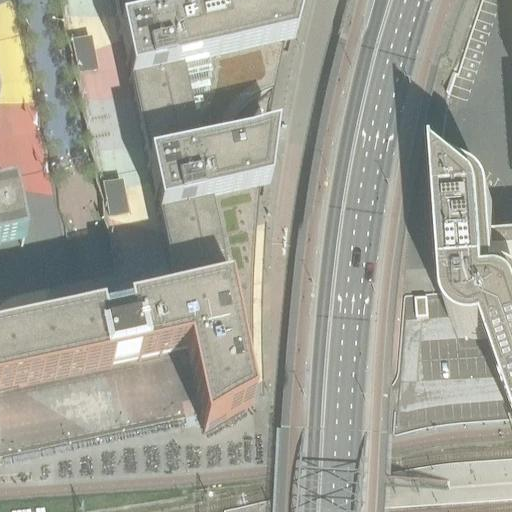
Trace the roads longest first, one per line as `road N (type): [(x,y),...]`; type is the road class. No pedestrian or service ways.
road 1 (secondary): [(342,511),(358,253),(382,112),(414,0)]
road 2 (secondary): [(382,0),(331,243),(310,511)]
road 3 (unclassified): [(301,122),(328,0)]
